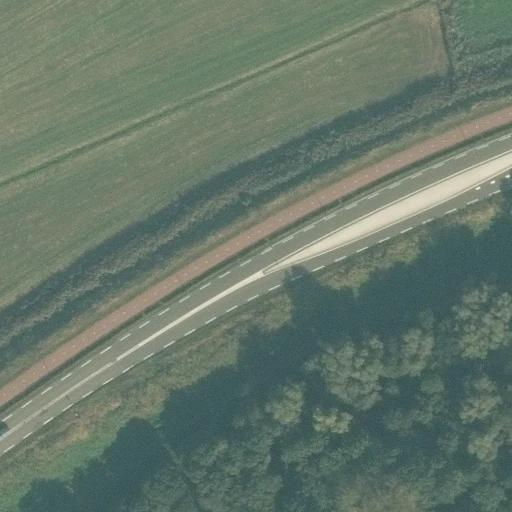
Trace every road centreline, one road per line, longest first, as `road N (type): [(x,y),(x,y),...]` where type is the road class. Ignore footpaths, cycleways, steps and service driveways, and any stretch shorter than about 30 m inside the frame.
road 1 (secondary): [(511,140),(250,267),(178,322)]
road 2 (secondary): [(178,322),(511,180)]
road 3 (secondary): [(0,444),(178,322)]
